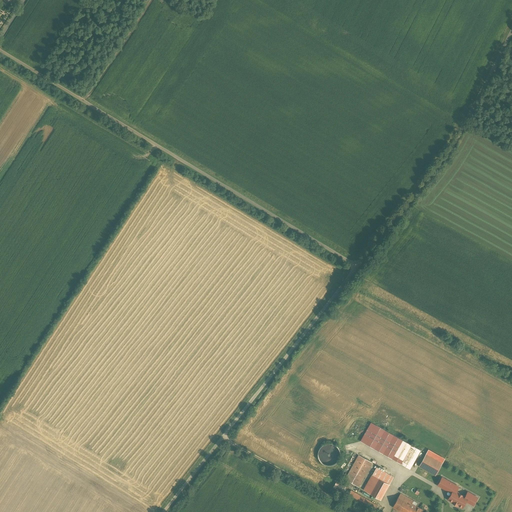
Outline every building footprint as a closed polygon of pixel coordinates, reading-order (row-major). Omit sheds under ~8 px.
[(420,450),(376,425),(365,444),(410,469),(420,450)] [(324,444),(324,464),(330,464),(330,463),(338,463),(339,445),(324,444)] [(428,449),(419,467),(436,475),(445,458),(428,449)] [(372,463),(359,455),(345,480),(358,487),(372,463)] [(393,477),(376,467),(372,475),(389,484),(393,477)] [(389,484),(372,475),(364,490),(381,500),(389,484)] [(458,487),(442,478),(438,485),(452,493),(453,490),(456,492),(458,487)] [(347,485),(337,479),(333,488),(342,493),(347,485)] [(377,505),(349,489),(345,495),(374,511),(377,505)] [(456,492),(453,490),(452,493),(448,499),(453,502),(452,502),(452,503),(453,503),(457,505),(458,505),(462,507),(466,501),(467,498),(465,497),(456,492)] [(477,498),(468,492),(465,497),(467,498),(466,501),(473,505),(477,498)] [(400,493),(393,507),(402,511),(404,511),(410,503),(412,504),(413,501),(400,493)] [(412,504),(410,503),(404,511),(422,511),(423,510),(412,504)]
